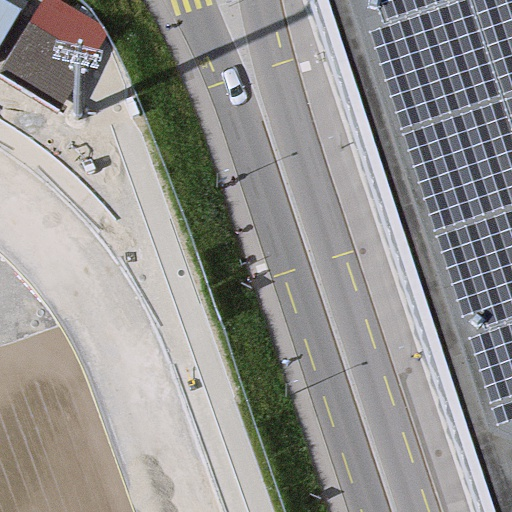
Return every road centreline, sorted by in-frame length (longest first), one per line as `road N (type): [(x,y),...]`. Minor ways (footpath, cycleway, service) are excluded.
road 1 (secondary): [(247,0),(439,511)]
road 2 (secondary): [(401,511),(233,0)]
